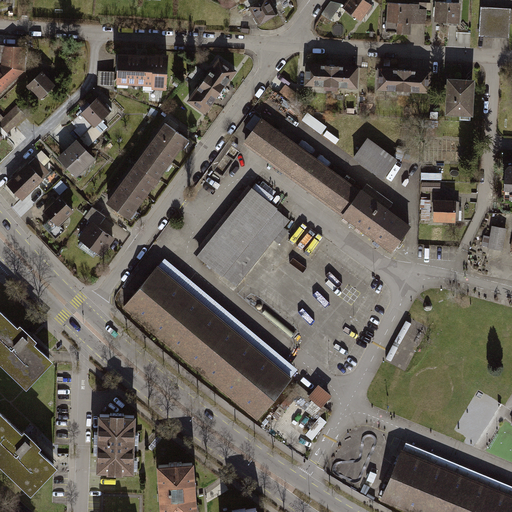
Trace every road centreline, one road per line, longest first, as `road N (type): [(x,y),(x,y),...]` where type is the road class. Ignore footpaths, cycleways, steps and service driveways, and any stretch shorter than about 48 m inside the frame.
road 1 (residential): [(88,312),(284,44)]
road 2 (secondary): [(346,511),(200,412),(88,312)]
road 3 (residential): [(284,44),(0,28)]
road 4 (secondary): [(87,338),(186,428),(307,511)]
road 5 (residential): [(493,55),(284,44)]
road 6 (track): [(0,175),(88,86),(95,34)]
road 7 (secondary): [(88,312),(0,218)]
